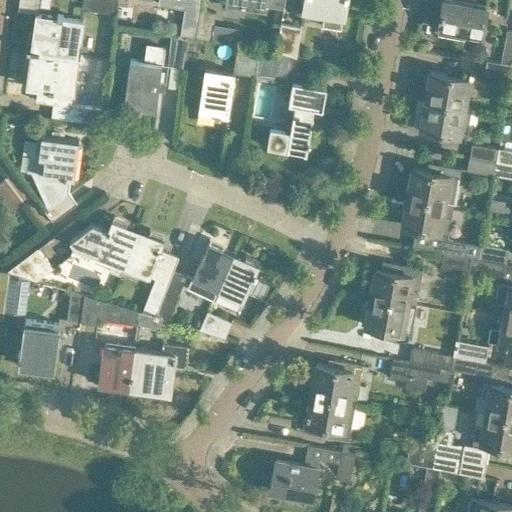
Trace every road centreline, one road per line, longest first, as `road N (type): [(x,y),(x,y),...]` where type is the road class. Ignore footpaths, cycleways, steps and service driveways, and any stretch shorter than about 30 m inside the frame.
road 1 (residential): [(178,474),(335,247)]
road 2 (residential): [(335,247),(359,193),(395,0)]
road 3 (residential): [(335,247),(138,163),(115,182)]
road 4 (residential): [(178,474),(95,430),(0,402)]
